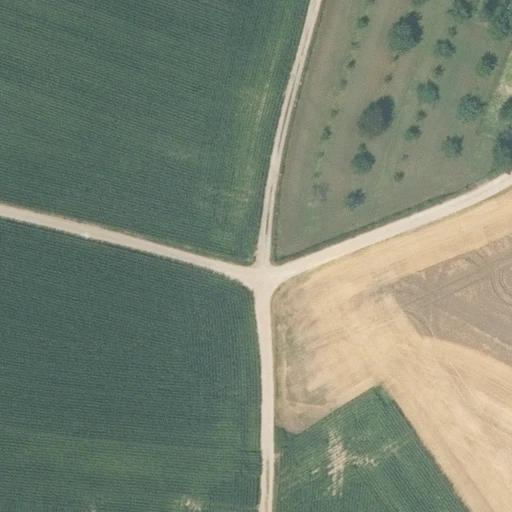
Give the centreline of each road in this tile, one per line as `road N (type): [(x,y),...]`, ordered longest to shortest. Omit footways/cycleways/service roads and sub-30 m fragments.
road 1 (track): [(265,276),(276,156),(313,0)]
road 2 (track): [(265,276),(0,214)]
road 3 (track): [(511,172),(465,200),(265,276)]
road 4 (track): [(263,511),(265,276)]
